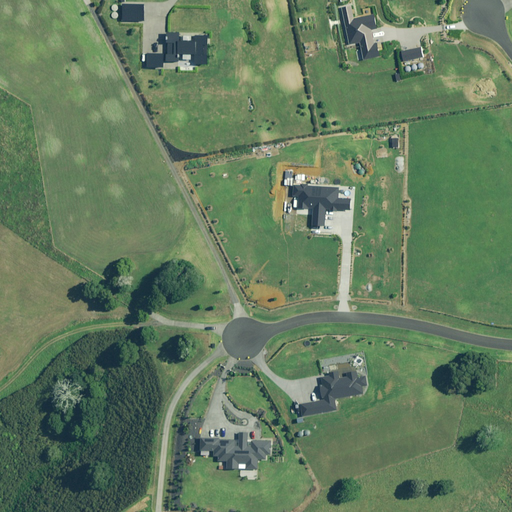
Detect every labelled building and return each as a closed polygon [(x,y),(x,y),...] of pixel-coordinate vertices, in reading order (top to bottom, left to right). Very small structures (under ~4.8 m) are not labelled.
[(146,21),(146,5),(124,5),(124,21),(146,21)] [(356,19),(353,6),(343,8),(350,45),(361,43),(365,60),(382,57),(379,42),(376,43),(373,30),(379,28),(377,15),(356,19)] [(175,68),(176,61),(181,61),(181,54),(196,54),(196,64),(210,64),(210,36),(197,36),(197,42),(181,42),(181,33),(169,33),(169,43),(165,43),(165,54),(149,53),(149,67),(175,68)] [(425,58),(423,47),(403,51),(405,62),(425,58)] [(324,226),(325,209),(350,210),(351,198),(338,197),(338,187),(292,184),(292,195),(297,196),(296,207),(312,208),(311,226),(324,226)] [(299,404),(301,417),(336,410),(334,399),(363,394),(362,386),(366,386),(364,376),(357,377),(356,371),(345,373),(346,376),(339,377),(337,370),(328,372),(329,376),(320,377),(321,385),(318,385),(321,398),(323,397),(324,400),(299,404)] [(222,438),(202,437),(202,451),(216,452),(216,455),(220,455),(220,460),(229,460),(229,469),(261,469),(261,460),(268,460),(268,455),(273,455),(274,440),(253,440),(253,446),(249,446),(250,432),(241,431),(240,446),(237,446),(237,440),(222,440),(222,438)]
